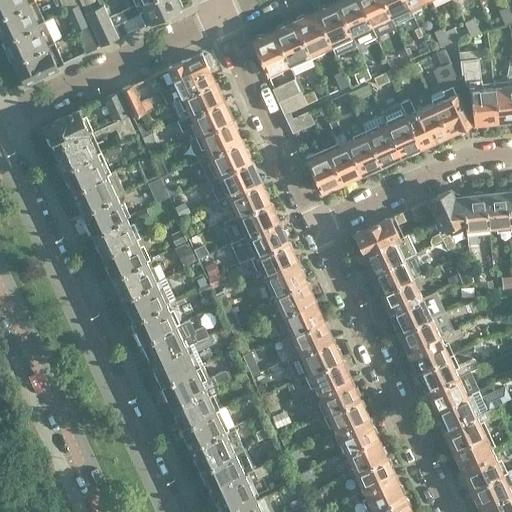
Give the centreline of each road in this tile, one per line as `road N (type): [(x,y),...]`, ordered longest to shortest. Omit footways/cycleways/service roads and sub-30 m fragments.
road 1 (tertiary): [(164,511),(0,154)]
road 2 (residential): [(445,511),(315,228)]
road 3 (tertiary): [(0,273),(111,511)]
road 4 (residential): [(0,118),(218,18)]
road 5 (residential): [(315,228),(218,18)]
road 6 (residential): [(315,228),(467,159),(511,154)]
